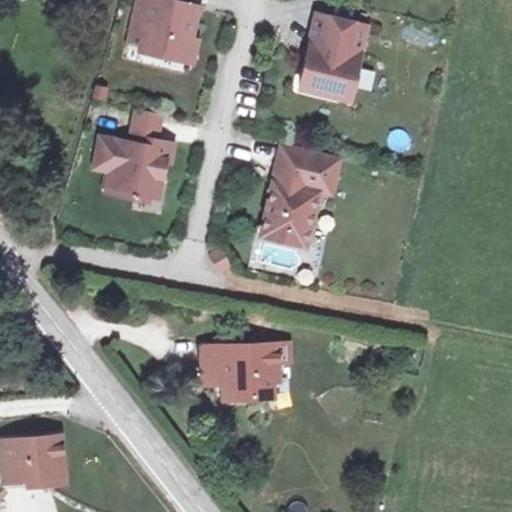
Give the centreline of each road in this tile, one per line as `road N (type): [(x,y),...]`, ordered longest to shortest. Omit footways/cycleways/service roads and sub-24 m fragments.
road 1 (residential): [(0,240),(163,274),(190,263),(248,0)]
road 2 (secondary): [(202,511),(0,256)]
road 3 (track): [(189,348),(108,328),(57,327)]
